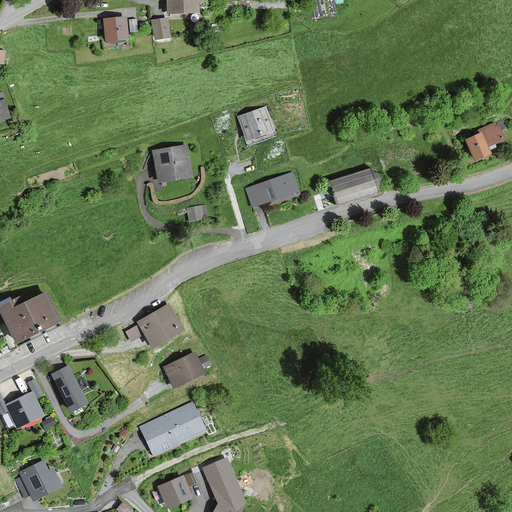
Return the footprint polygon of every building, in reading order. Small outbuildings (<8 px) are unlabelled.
[(203,0),(167,0),(168,13),(199,12),(199,1),(204,0),(203,0)] [(126,17),(105,19),(107,41),(128,39),(126,17)] [(168,18),(153,21),(156,39),(171,37),(168,18)] [(2,93),(0,93),(0,120),(10,117),(2,93)] [(266,108),(239,117),(247,139),(274,130),(266,108)] [(475,160),(490,153),(487,146),(503,138),(496,122),(480,129),(482,133),(466,140),(475,160)] [(191,176),(185,145),(155,150),(161,181),(191,176)] [(370,169),(331,181),(334,191),(338,203),(377,190),(370,169)] [(298,192),(293,174),(247,189),(253,206),(298,192)] [(206,218),(204,205),(188,208),(190,221),(206,218)] [(19,298),(0,307),(18,341),(60,320),(46,293),(22,305),(19,298)] [(184,330),(169,305),(139,322),(140,324),(145,332),(153,347),(184,330)] [(145,332),(140,324),(127,332),(132,340),(145,332)] [(204,373),(194,353),(165,367),(175,387),(204,373)] [(211,365),(206,355),(200,358),(204,368),(211,365)] [(87,404),(69,367),(53,375),(72,411),(87,404)] [(42,395),(35,379),(29,382),(33,392),(36,398),(42,395)] [(36,398),(33,392),(6,405),(8,410),(18,428),(44,415),(36,398)] [(6,405),(0,395),(0,410),(1,413),(8,410),(6,405)] [(192,404),(141,427),(154,454),(204,431),(192,404)] [(56,423),(53,417),(43,423),(45,428),(56,423)] [(226,459),(205,468),(220,502),(214,511),(240,511),(245,504),(226,459)] [(43,461),(20,473),(22,478),(17,480),(25,497),(31,494),(34,500),(62,487),(53,469),(48,472),(43,461)] [(183,477),(160,487),(169,507),(191,498),(183,477)] [(130,511),(132,510),(123,503),(118,510),(120,511),(130,511)]
